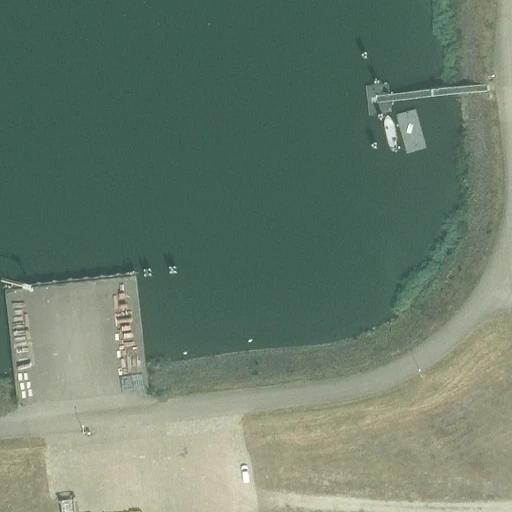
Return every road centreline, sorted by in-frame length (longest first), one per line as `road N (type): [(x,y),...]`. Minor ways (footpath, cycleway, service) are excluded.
road 1 (unclassified): [(0,429),(347,395),(418,364),(480,313),(511,271)]
road 2 (track): [(184,411),(200,461),(247,492),(511,502)]
